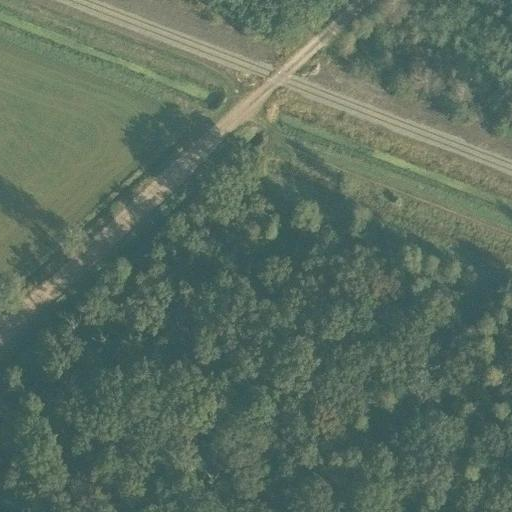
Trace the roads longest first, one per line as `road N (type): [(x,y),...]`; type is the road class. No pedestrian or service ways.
road 1 (track): [(242,111),(0,336)]
road 2 (track): [(276,133),(511,226)]
road 3 (track): [(362,0),(242,111)]
